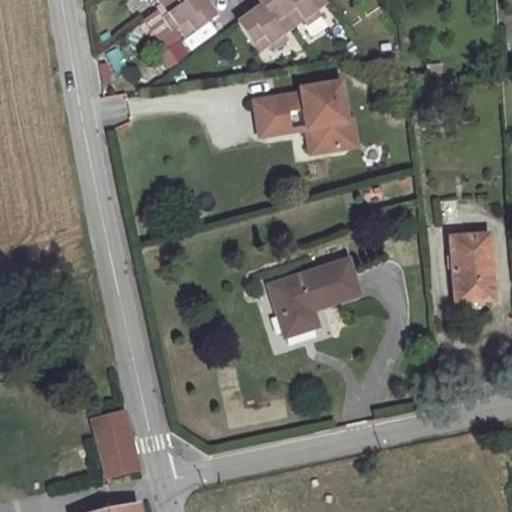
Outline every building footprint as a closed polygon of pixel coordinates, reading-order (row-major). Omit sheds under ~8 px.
[(159,0),(169,14),(165,17),(176,30),(180,28),(187,37),(216,17),(207,6),(203,0),(159,0)] [(258,0),(259,1),(263,6),(248,16),(240,22),(258,50),(268,44),(273,49),(286,39),(283,34),(304,19),(309,22),(322,14),(319,8),(327,1),(326,0),(258,0)] [(245,12),(248,16),(263,6),(259,1),(245,12)] [(144,22),(155,38),(167,30),(157,14),(144,22)] [(254,102),(260,135),(291,130),(288,111),(303,109),(306,128),(310,152),(340,147),(335,123),(345,121),(339,82),(300,89),(301,94),(254,102)] [(303,109),(288,111),(291,130),(306,128),(303,109)] [(345,121),(335,123),(340,147),(356,145),(352,120),(345,121)] [(487,224),(451,227),(457,297),(495,294),(487,224)] [(347,259),(279,281),(287,307),(277,311),(286,336),(318,324),(314,309),(358,293),(347,259)] [(268,284),(277,311),(287,307),(279,281),(268,284)] [(103,481),(139,475),(123,405),(112,407),(114,417),(92,422),(103,481)] [(143,511),(141,499),(83,511),(143,511)]
